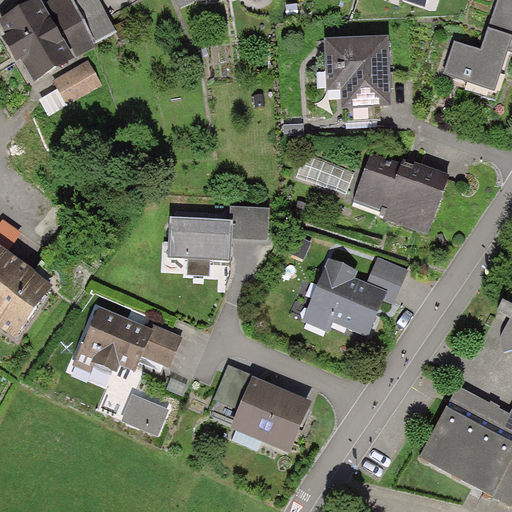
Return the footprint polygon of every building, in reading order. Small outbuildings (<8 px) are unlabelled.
[(90,0),(67,0),(0,33),(8,49),(2,52),(12,73),(18,70),(30,93),(73,72),(67,60),(110,40),(90,0)] [(511,0),(496,0),(481,50),(456,42),(445,76),(497,92),(509,53),(511,54),(511,0)] [(389,38),(327,40),(329,92),(341,92),(342,112),(391,110),(389,38)] [(370,154),(352,202),(384,214),(383,218),(431,235),(452,177),(405,160),(403,166),(370,154)] [(230,221),(230,237),(266,239),(267,212),(231,210),(230,221)] [(230,221),(173,218),(171,260),(228,263),(230,237),(230,221)] [(297,236),(288,255),(304,262),(313,243),(297,236)] [(0,247),(0,325),(16,337),(53,284),(0,247)] [(329,260),(304,322),(328,332),(332,324),(369,339),(385,301),(389,293),(368,285),(354,279),(357,272),(329,260)] [(378,260),(368,285),(389,293),(385,301),(393,305),(407,271),(378,260)] [(74,366),(91,373),(95,363),(116,372),(119,367),(135,374),(142,358),(154,330),(99,307),(74,366)] [(457,387),(421,461),(511,504),(511,317),(504,332),(502,338),(501,344),(502,349),(504,354),(511,350),(511,412),(511,414),(457,387)] [(154,330),(142,358),(169,370),(183,338),(155,326),(154,330)] [(313,400),(227,367),(214,402),(238,412),(230,433),(291,456),(313,400)] [(164,437),(174,409),(136,395),(126,423),(164,437)]
